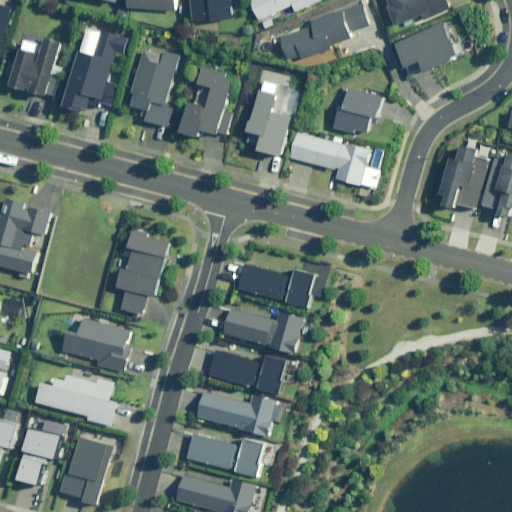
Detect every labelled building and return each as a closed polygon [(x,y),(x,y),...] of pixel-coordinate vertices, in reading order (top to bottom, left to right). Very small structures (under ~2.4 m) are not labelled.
[(181,0),(129,0),(129,8),(180,11),(181,0)] [(237,19),(235,0),(191,0),(194,24),(237,19)] [(253,0),(262,20),(296,5),(298,12),(325,0),(253,0)] [(386,0),(397,27),(415,21),(416,23),(452,9),(448,0),(386,0)] [(371,26),(363,4),(310,24),(312,27),(282,39),(291,61),(303,56),(304,61),(334,49),(333,46),(354,38),(352,33),(371,26)] [(0,57),(12,8),(0,5),(0,57)] [(459,58),(444,24),(397,45),(408,68),(423,62),(428,72),(459,58)] [(107,105),(122,43),(128,45),(130,39),(88,28),(82,52),(79,51),(65,106),(89,113),(92,101),(107,105)] [(63,44),(45,39),(41,54),(21,49),(11,86),(52,97),(55,87),(51,86),(63,44)] [(163,54),(134,46),(130,59),(140,62),(129,105),(149,110),(146,121),(168,127),(174,105),(167,103),(180,56),(164,52),(163,54)] [(236,76),(204,67),(194,103),(191,102),(182,133),(202,138),(204,130),(228,137),(234,114),(226,112),(236,76)] [(341,104),(335,130),(356,135),(357,129),(373,132),(375,123),(379,124),(385,96),(349,88),(345,105),(341,104)] [(284,97),(262,91),(250,132),(264,136),(260,150),(283,157),(294,117),(279,113),(284,97)] [(374,151),(298,133),(292,159),(340,170),(338,179),(377,188),(381,170),(370,167),(374,151)] [(481,205),(494,159),(487,157),(489,153),(463,145),(461,155),(452,162),(443,195),(450,197),(447,206),(458,209),(460,204),(479,210),(481,205)] [(497,160),(484,206),(502,211),(501,214),(511,217),(511,152),(508,163),(497,160)] [(54,214),(8,200),(0,228),(0,264),(34,275),(41,252),(26,247),(31,231),(48,236),(54,214)] [(176,242),(136,230),(130,249),(135,251),(130,269),(126,268),(119,288),(129,291),(124,309),(145,316),(151,296),(158,298),(176,242)] [(295,277),(249,264),(242,289),(311,309),(315,295),(325,298),(330,279),(297,270),(295,277)] [(233,308),(225,333),(297,354),(307,319),(283,312),(280,321),(233,308)] [(100,365),(126,372),(132,349),(129,348),(133,332),(85,319),(81,336),(71,334),(66,352),(101,361),(100,365)] [(13,352),(0,348),(0,397),(1,398),(13,352)] [(282,394),(292,358),(270,353),(267,362),(218,348),(211,375),(282,394)] [(78,367),(75,377),(69,375),(67,382),(53,378),(51,385),(44,384),(39,402),(91,416),(90,420),(114,426),(120,403),(112,401),(117,383),(101,379),(102,373),(78,367)] [(252,404),(207,392),(200,417),(271,436),(280,401),(255,395),(252,404)] [(20,426),(0,421),(0,444),(15,448),(20,426)] [(67,426),(46,421),(43,433),(64,438),(67,426)] [(61,438),(28,430),(23,450),(16,479),(37,485),(45,456),(56,459),(61,438)] [(243,447),(196,434),(189,458),(258,477),(267,443),(246,437),(243,447)] [(116,448),(82,438),(72,473),(69,472),(63,492),(86,499),(86,502),(100,506),(109,477),(107,477),(116,448)] [(232,487),(186,475),(179,501),(220,511),(252,511),(259,485),(234,479),(232,487)]
